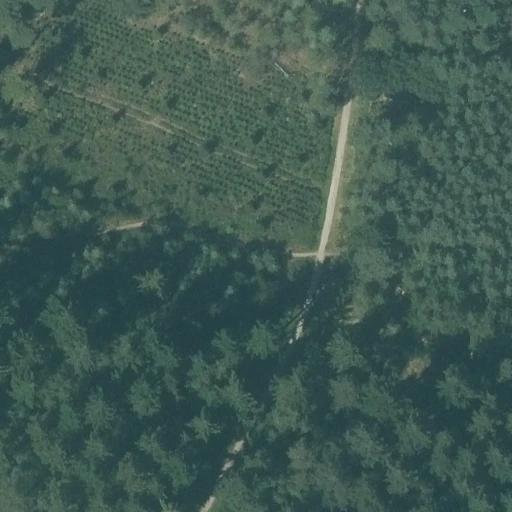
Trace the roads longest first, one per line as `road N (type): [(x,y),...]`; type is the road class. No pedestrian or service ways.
road 1 (unknown): [(0,238),(160,223),(318,253)]
road 2 (unknown): [(511,264),(318,253)]
